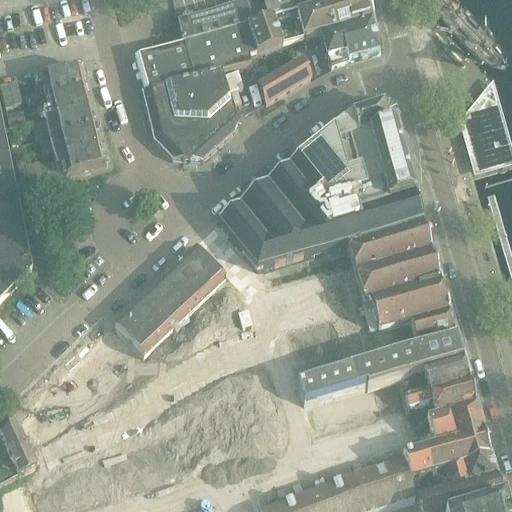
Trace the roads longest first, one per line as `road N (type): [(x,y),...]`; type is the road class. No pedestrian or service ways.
road 1 (residential): [(511,433),(406,72)]
road 2 (residential): [(302,465),(261,304),(184,221)]
road 3 (residential): [(184,221),(333,98),(406,72)]
road 4 (residential): [(150,175),(136,154),(98,0)]
road 5 (residential): [(17,383),(135,269)]
road 6 (residential): [(150,175),(113,199),(104,216),(104,232),(135,269)]
